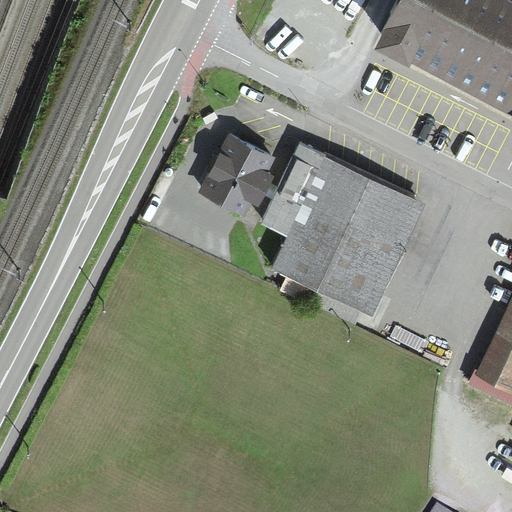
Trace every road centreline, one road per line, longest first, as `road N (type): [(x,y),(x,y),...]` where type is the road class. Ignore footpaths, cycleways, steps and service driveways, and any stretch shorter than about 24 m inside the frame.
road 1 (primary): [(0,374),(175,28)]
road 2 (residential): [(175,28),(511,195)]
road 3 (unknown): [(511,245),(461,374),(464,462),(502,493)]
